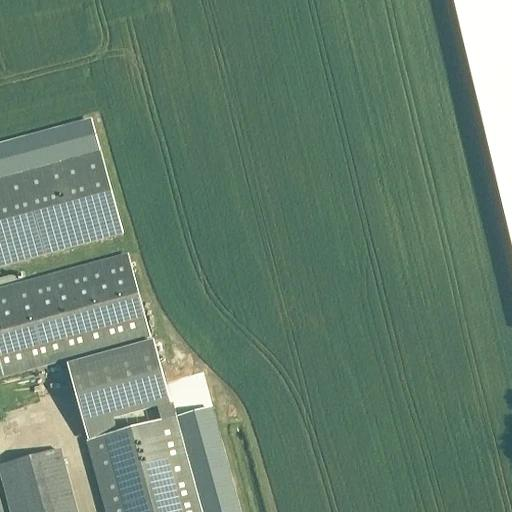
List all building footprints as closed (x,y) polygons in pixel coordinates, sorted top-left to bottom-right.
[(0,179),(99,153),(90,120),(0,144),(0,179)] [(0,179),(0,266),(121,233),(99,153),(0,179)] [(511,173),(494,178),(503,216),(511,213),(511,173)] [(128,258),(0,292),(0,378),(150,338),(128,258)] [(160,425),(174,421),(152,343),(67,366),(89,444),(116,436),(112,423),(156,411),(160,425)] [(240,511),(212,410),(174,421),(198,511),(240,511)] [(89,444),(88,444),(106,511),(198,511),(174,421),(160,425),(116,436),(89,444)] [(75,511),(59,452),(0,468),(12,511),(75,511)]
